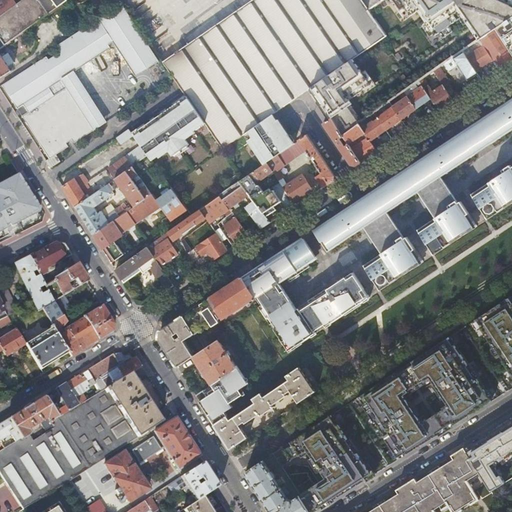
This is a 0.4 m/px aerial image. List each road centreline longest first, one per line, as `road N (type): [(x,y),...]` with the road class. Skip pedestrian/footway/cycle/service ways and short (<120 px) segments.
road 1 (residential): [(135,328),(351,186)]
road 2 (residential): [(135,328),(253,511)]
road 3 (residential): [(511,403),(339,511)]
road 4 (residential): [(351,186),(511,79)]
road 5 (residential): [(0,411),(135,328)]
road 6 (unknown): [(211,446),(127,500),(115,498),(95,469)]
road 7 (residential): [(0,116),(67,222)]
